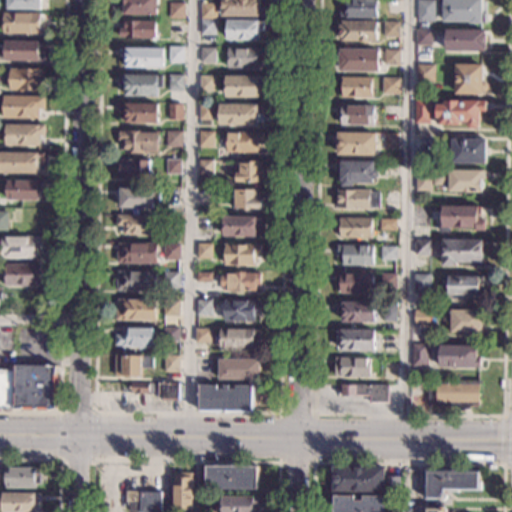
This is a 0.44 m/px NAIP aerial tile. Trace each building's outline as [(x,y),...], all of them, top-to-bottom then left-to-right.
[(39,0),(39,9),(6,9),(6,0),(39,0)] [(155,0),(155,15),(125,14),(125,0),(155,0)] [(258,0),(259,8),(266,8),(266,16),(221,17),(220,0),(258,0)] [(376,0),(376,18),(345,18),(345,16),(340,16),(340,8),(346,8),(346,0),(376,0)] [(434,0),(434,21),(417,21),(417,0),(434,0)] [(481,0),(481,24),(442,24),(442,0),(481,0)] [(184,18),(169,18),(169,4),(180,4),(184,4),(184,18)] [(217,4),(217,16),(202,17),(201,4),(217,4)] [(39,33),(2,33),(2,13),(40,14),(39,33)] [(215,35),(200,35),(200,20),(216,20),(215,35)] [(265,31),(259,31),(259,41),(226,40),(226,20),(265,21),(265,31)] [(155,39),(125,39),(125,37),(119,37),(119,28),(124,28),(124,21),(155,21),(155,39)] [(185,21),(184,36),(167,35),(167,21),(185,21)] [(377,41),(341,41),(341,37),(338,37),(338,25),(342,25),(342,21),(377,21),(377,41)] [(399,37),(384,37),(384,22),(399,22),(399,37)] [(431,45),(415,45),(415,30),(431,30),(431,45)] [(484,34),(486,34),(486,47),(484,47),(484,51),(445,51),(445,30),(484,30),(484,34)] [(39,61),(3,61),(3,41),(39,41),(39,61)] [(183,63),(168,62),(169,46),(183,46),(183,63)] [(215,49),(214,64),(200,63),(201,48),(215,49)] [(164,68),(124,68),(124,57),(119,56),(119,49),(164,49),(164,68)] [(265,59),(260,59),(260,69),(227,69),(227,49),(265,49),(265,59)] [(378,72),(339,71),(339,68),(338,68),(338,53),(339,53),(339,49),(378,50),(378,72)] [(399,65),(384,65),(384,50),(399,50),(399,65)] [(482,82),(485,82),(487,84),(487,89),(484,92),(482,92),(482,95),(454,94),(454,64),(482,65),(482,82)] [(434,81),(416,81),(416,65),(434,65),(434,81)] [(42,90),(8,90),(8,69),(42,69),(42,90)] [(164,87),(159,87),(159,97),(124,97),(124,84),(119,84),(119,76),(163,75),(164,87)] [(183,76),(183,91),(168,90),(168,76),(183,76)] [(215,91),(200,91),(200,76),(215,76),(215,91)] [(264,87),(260,87),(260,98),(225,98),(225,77),(264,76),(264,87)] [(373,78),(373,98),(340,98),(340,93),(338,91),(338,84),(340,82),(340,78),(373,78)] [(399,78),(399,94),(382,94),(382,78),(399,78)] [(45,108),(38,108),(38,119),(2,118),(2,96),(45,96),(45,108)] [(430,101),(430,124),(414,124),(414,100),(430,101)] [(486,112),(479,112),(479,125),(476,128),(470,128),(467,125),(467,122),(459,122),(459,126),(439,126),(439,119),(436,119),(436,104),(443,104),(443,101),(486,101),(486,112)] [(158,124),(124,124),(124,113),(118,113),(118,104),(158,104),(158,124)] [(183,120),(169,120),(169,104),(183,104),(183,120)] [(215,118),(199,118),(199,104),(215,104),(215,118)] [(264,114),(257,114),(257,126),(219,125),(219,105),(264,105),(264,114)] [(374,125),(341,125),(341,105),(374,105),(374,125)] [(44,136),(38,136),(38,146),(5,146),(5,125),(44,125),(44,136)] [(158,132),(158,151),(144,151),(144,153),(124,153),(125,143),(118,143),(119,131),(158,132)] [(182,147),(167,147),(168,131),(183,131),(182,147)] [(215,146),(199,146),(199,131),(214,131),(215,146)] [(264,144),(257,144),(257,152),(226,152),(226,132),(264,133),(264,144)] [(376,151),(374,151),(374,156),(337,156),(337,133),(376,133),(376,151)] [(398,149),(384,149),(384,133),(399,133),(398,149)] [(476,140),(485,140),(485,164),(451,163),(451,149),(447,149),(447,142),(451,142),(451,139),(466,139),(466,136),(476,136),(476,140)] [(430,151),(415,151),(415,137),(430,137),(430,151)] [(0,153),(44,155),(43,171),(38,170),(37,174),(0,173),(0,153)] [(183,159),(182,175),(166,175),(167,159),(183,159)] [(150,161),(149,180),(119,180),(120,160),(150,161)] [(213,160),(212,174),(199,173),(200,160),(213,160)] [(260,168),(263,168),(263,175),(259,175),(259,183),(234,183),(234,162),(260,162),(260,168)] [(374,171),(376,171),(376,179),(372,179),(372,183),(353,183),(353,187),(341,186),(341,181),(340,181),(340,162),(374,162),(374,171)] [(431,191),(415,191),(415,168),(431,168),(431,191)] [(485,180),(481,180),(481,193),(448,192),(448,185),(433,185),(433,170),(485,170),(485,180)] [(42,190),(38,190),(38,201),(6,201),(6,182),(42,182),(42,190)] [(183,187),(182,205),(167,205),(168,187),(183,187)] [(214,188),(213,203),(198,202),(198,187),(214,188)] [(152,208),(120,208),(120,189),(152,189),(152,208)] [(370,192),(379,193),(379,208),(370,208),(370,209),(336,209),(336,189),(370,190),(370,192)] [(259,194),(263,194),(263,209),(234,209),(234,190),(258,190),(259,194)] [(399,204),(382,204),(382,190),(399,190),(399,204)] [(478,220),(485,220),(485,231),(474,231),(474,228),(449,228),(449,233),(438,233),(438,223),(441,223),(441,206),(478,206),(478,220)] [(0,230),(7,230),(8,211),(0,210),(0,230)] [(155,215),(155,234),(123,235),(122,226),(117,226),(117,215),(155,215)] [(214,229),(198,230),(198,216),(214,216),(214,229)] [(263,227),(257,227),(257,234),(255,234),(255,237),(223,237),(223,217),(263,217),(263,227)] [(372,230),(373,232),(373,235),(371,237),(371,239),(340,238),(340,218),(372,218),(372,230)] [(396,231),(379,230),(380,219),(396,220),(396,231)] [(42,249),(37,249),(37,258),(0,258),(0,236),(42,236),(42,249)] [(430,256),(414,255),(415,240),(428,241),(430,241),(430,256)] [(482,257),(484,257),(484,267),(471,267),(471,263),(456,263),(456,267),(442,267),(442,240),(483,240),(482,257)] [(158,264),(116,264),(116,252),(118,252),(118,242),(158,243),(158,264)] [(180,260),(165,260),(165,244),(180,244),(180,260)] [(213,245),(212,259),(198,258),(198,244),(213,245)] [(262,256),(257,256),(257,265),(224,265),(224,244),(262,244),(262,256)] [(373,265),(341,265),(341,257),(336,257),(336,246),(373,246),(373,265)] [(396,260),(380,260),(380,246),(396,247),(396,260)] [(42,275),(38,275),(37,286),(4,286),(5,264),(42,264),(42,275)] [(157,291),(116,291),(116,279),(117,279),(117,271),(157,271),(157,291)] [(180,273),(180,288),(164,288),(165,272),(180,273)] [(213,282),(197,282),(197,273),(213,273),(213,282)] [(261,285),(257,285),(257,293),(235,292),(235,291),(227,290),(227,288),(221,288),(221,275),(226,275),(226,273),(261,273),(261,285)] [(396,274),(396,289),(380,289),(380,273),(396,274)] [(431,294),(413,294),(413,274),(431,274),(431,294)] [(373,294),(339,294),(339,290),(337,290),(337,275),(373,275),(373,294)] [(484,286),(479,286),(479,296),(447,296),(447,289),(442,289),(442,277),(484,277),(484,286)] [(155,322),(115,321),(115,309),(116,309),(116,299),(156,300),(155,322)] [(179,316),(164,316),(163,299),(179,299),(179,316)] [(213,300),(212,315),(197,314),(198,299),(213,300)] [(261,311),(256,311),(256,323),(224,322),(224,300),(262,301),(261,311)] [(396,321),(382,321),(382,302),(397,302),(396,321)] [(375,303),(374,323),(341,322),(341,313),(336,313),(336,303),(375,303)] [(482,333),(476,333),(476,336),(463,336),(463,333),(450,333),(450,310),(482,310),(482,333)] [(429,325),(414,325),(414,311),(429,311),(429,325)] [(179,328),(178,342),(165,342),(165,327),(179,328)] [(154,347),(121,347),(121,345),(116,345),(116,334),(122,334),(122,329),(154,329),(154,347)] [(211,329),(211,342),(196,342),(196,329),(211,329)] [(260,338),(254,338),(254,349),(217,348),(218,335),(220,335),(220,329),(261,330),(260,338)] [(374,352),(340,352),(340,337),(336,337),(336,330),(374,331),(374,352)] [(427,366),(412,366),(412,344),(427,344),(427,366)] [(477,356),(480,356),(480,368),(439,368),(439,346),(477,346),(477,356)] [(153,357),(153,368),(143,368),(143,377),(114,376),(115,355),(153,357)] [(179,372),(164,372),(164,355),(179,356),(179,372)] [(370,377),(334,377),(335,357),(371,358),(370,377)] [(259,379),(219,379),(219,359),(259,359),(259,379)] [(56,410),(14,409),(15,365),(52,366),(57,366),(56,410)] [(10,409),(0,408),(0,369),(11,370),(10,409)] [(481,407),(460,411),(458,406),(434,406),(435,405),(428,405),(428,383),(435,383),(435,381),(482,381),(481,407)] [(178,401),(162,401),(157,397),(157,394),(130,393),(130,384),(178,385),(178,401)] [(255,411),(199,411),(199,385),(218,385),(218,388),(223,388),(223,385),(229,385),(229,389),(234,389),(234,385),(255,385),(255,411)] [(388,403),(369,403),(369,396),(340,396),(340,385),(388,386),(388,403)] [(257,490),(205,489),(206,466),(257,467),(257,490)] [(29,469),(35,469),(34,473),(41,473),(41,485),(35,485),(35,489),(4,489),(5,467),(29,467),(29,469)] [(384,493),(332,492),(333,467),(385,467),(384,493)] [(480,483),(480,492),(458,491),(457,494),(449,493),(449,491),(444,491),(444,494),(446,496),(446,500),(443,502),(440,502),(440,501),(425,500),(425,490),(423,489),(423,484),(425,484),(425,470),(480,472),(480,483)] [(192,486),(194,486),(194,496),(192,496),(192,510),(187,510),(187,511),(178,511),(179,511),(174,510),(174,473),(192,473),(192,486)] [(400,496),(385,496),(385,477),(400,477),(400,496)] [(161,493),(160,511),(129,511),(129,506),(125,505),(125,491),(161,493)] [(40,511),(1,511),(2,494),(40,494),(40,511)] [(253,498),(258,498),(258,508),(254,508),(254,511),(220,511),(220,496),(253,497),(253,498)] [(385,511),(334,511),(334,496),(354,496),(354,501),(363,501),(362,496),(385,496),(385,511)]
